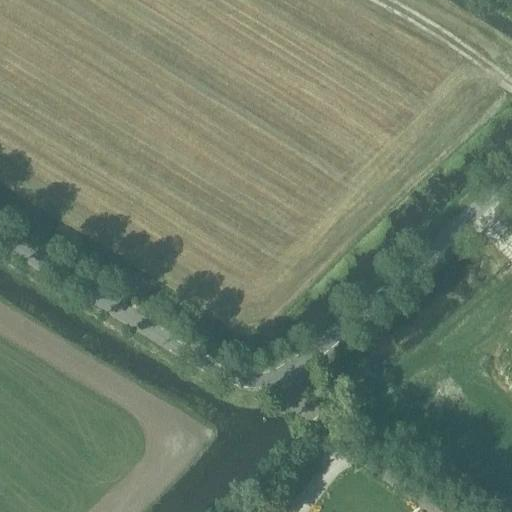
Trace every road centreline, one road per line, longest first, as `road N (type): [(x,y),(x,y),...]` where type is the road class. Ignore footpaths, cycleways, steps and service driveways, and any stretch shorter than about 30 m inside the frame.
road 1 (unclassified): [(0,236),(232,377),(262,380),(297,369),(511,185)]
road 2 (unknown): [(269,378),(330,445),(285,511)]
road 3 (track): [(511,84),(380,0)]
